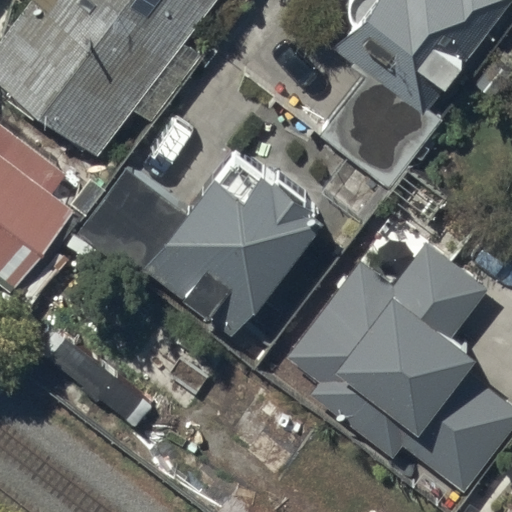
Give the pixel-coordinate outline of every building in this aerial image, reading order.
[(23,0),(0,31),(0,72),(98,147),(133,102),(150,115),(204,44),(187,32),(211,0),(23,0)] [(363,0),(335,38),(372,65),(325,127),(396,180),(447,112),(433,101),(509,0),(363,0)] [(0,276),(12,286),(76,202),(0,144),(0,276)] [(130,164),(82,226),(148,277),(158,265),(235,324),(324,209),(265,165),(249,186),(219,164),(185,207),(130,164)] [(428,235),(393,281),(363,258),(292,349),(324,374),(314,387),(394,449),(404,436),(466,483),(511,423),(511,395),(468,362),(481,346),(456,327),(490,283),(428,235)]
